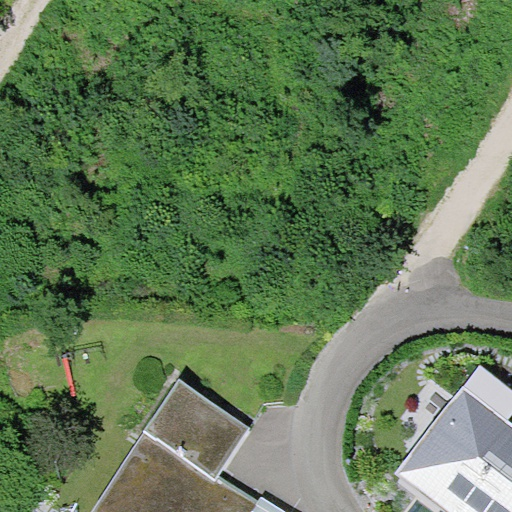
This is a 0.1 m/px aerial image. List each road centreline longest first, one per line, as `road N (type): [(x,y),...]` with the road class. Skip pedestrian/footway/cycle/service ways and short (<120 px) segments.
road 1 (residential): [(342,511),(318,455),(323,396),(344,355),(384,331),(458,313),(511,317)]
road 2 (track): [(511,129),(422,264),(344,355)]
